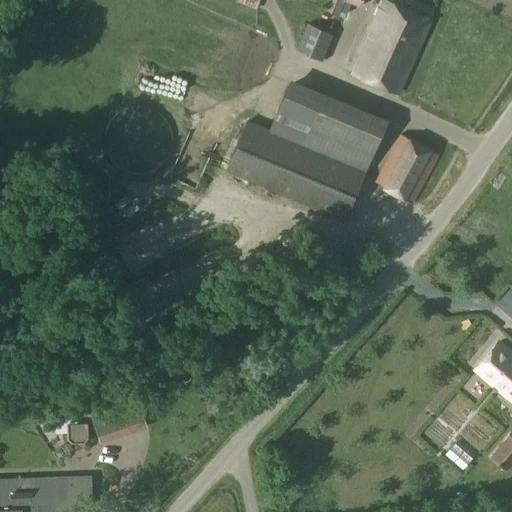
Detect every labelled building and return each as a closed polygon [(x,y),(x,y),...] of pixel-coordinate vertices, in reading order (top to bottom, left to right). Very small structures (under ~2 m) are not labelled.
[(361,5),(362,0),(326,0),(324,8),(342,15),(348,0),(361,5)] [(399,93),(430,19),(384,0),(382,0),(352,73),(399,93)] [(322,60),(334,32),(308,20),(295,48),(322,60)] [(366,168),(389,113),(291,70),(269,128),(247,119),(226,169),(346,219),(366,168)] [(104,137),(104,140),(104,143),(104,146),(105,149),(105,152),(107,155),(108,158),(109,161),(111,163),(113,166),(115,168),(118,170),(120,171),(123,173),(126,174),(129,175),(132,176),(135,176),(138,176),(141,176),(144,176),(147,175),(150,175),(153,173),(156,172),(158,170),(161,169),(163,167),(165,164),(167,162),(169,159),(170,157),(171,154),(172,151),(173,148),(173,145),(174,142),(173,138),(173,135),(172,132),(171,130),(170,127),(169,124),(167,121),(165,119),(163,117),(161,115),(158,113),(156,111),(153,110),(150,109),(147,108),(144,107),(141,107),(138,107),(135,107),(132,107),(129,108),(126,109),(123,111),(120,112),(118,114),(115,116),(113,118),(111,120),(109,123),(108,125),(106,128),(105,131),(105,134),(104,137)] [(409,202),(438,153),(407,135),(378,184),(409,202)] [(148,217),(160,241),(185,227),(173,204),(148,217)] [(197,239),(182,247),(202,284),(217,276),(197,239)] [(511,354),(498,342),(475,369),(511,400),(511,354)] [(128,428),(105,433),(110,455),(133,449),(128,428)] [(511,462),(511,437),(509,435),(490,457),(505,470),(511,462)] [(0,511),(19,511),(19,509),(93,506),(91,477),(0,480),(0,511)]
